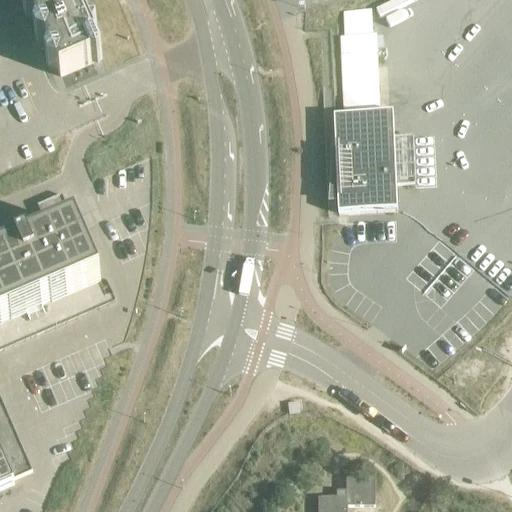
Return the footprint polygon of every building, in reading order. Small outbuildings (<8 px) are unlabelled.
[(26,0),(27,0),(23,10),(26,17),(35,21),(38,27),(34,36),(37,43),(47,47),(50,53),(46,63),(48,67),(54,64),(60,78),(102,59),(93,38),(97,29),(87,25),(76,0),(26,0)] [(484,0),(482,0),(447,36),(453,42),(490,5),(484,0)] [(511,9),(502,20),(511,29),(511,9)] [(369,13),(343,14),(344,39),(370,38),(369,13)] [(511,36),(492,17),(461,48),(509,95),(511,91),(511,36)] [(344,39),(341,39),(344,117),(353,116),(378,115),(375,37),(370,38),(344,39)] [(402,91),(416,91),(416,37),(401,37),(402,91)] [(429,88),(481,128),(507,94),(455,54),(429,88)] [(397,212),(395,163),(393,115),(378,115),(353,116),(344,117),(343,117),(334,117),(339,215),(397,212)] [(0,494),(14,488),(11,481),(32,472),(0,396),(0,352),(116,302),(106,282),(100,284),(62,196),(37,206),(42,217),(0,234),(0,494)] [(447,334),(477,302),(428,256),(398,287),(447,334)] [(337,498),(318,498),(317,511),(346,511),(347,508),(375,508),(375,479),(346,479),(346,493),(346,498),(337,498)]
